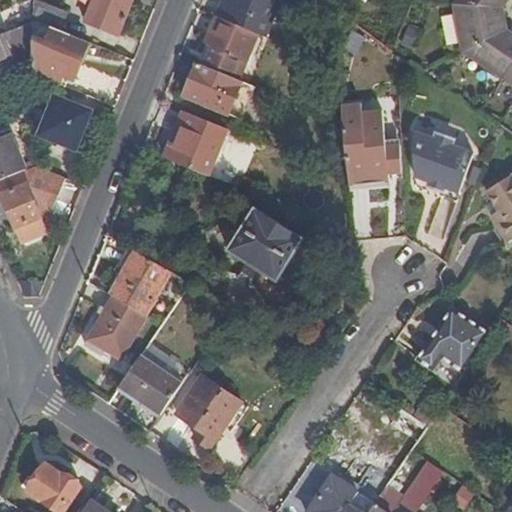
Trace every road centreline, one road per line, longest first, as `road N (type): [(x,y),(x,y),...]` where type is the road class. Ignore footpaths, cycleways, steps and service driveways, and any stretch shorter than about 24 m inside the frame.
road 1 (residential): [(9,382),(44,331),(179,0)]
road 2 (residential): [(9,382),(223,511)]
